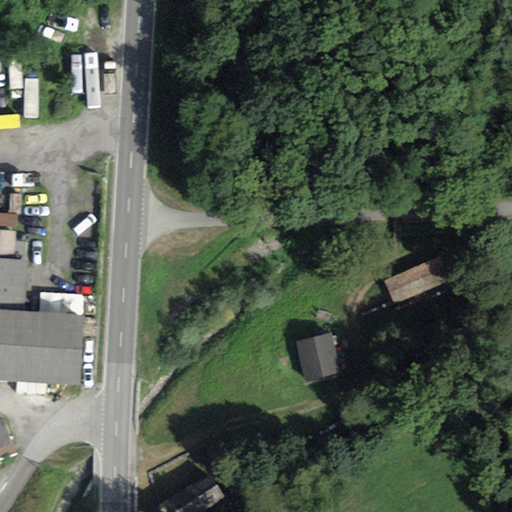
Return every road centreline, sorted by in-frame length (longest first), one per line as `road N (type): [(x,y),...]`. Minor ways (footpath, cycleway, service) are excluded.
road 1 (unclassified): [(128,223),(511,208)]
road 2 (secondary): [(128,223),(140,0)]
road 3 (secondary): [(115,424),(128,223)]
road 4 (unclassified): [(115,424),(78,425),(48,438),(0,508)]
